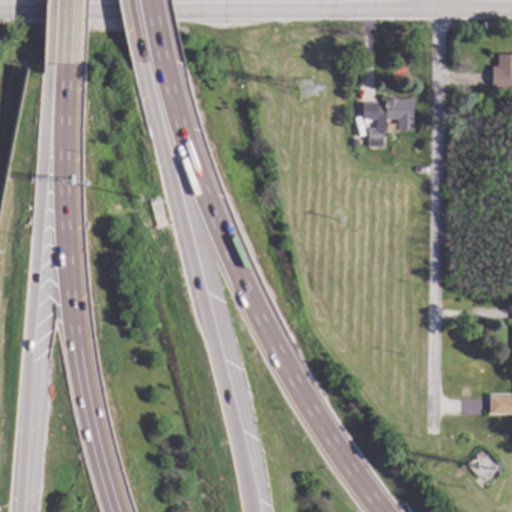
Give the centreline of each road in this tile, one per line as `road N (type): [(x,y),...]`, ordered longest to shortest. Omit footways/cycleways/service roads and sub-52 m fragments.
road 1 (tertiary): [(511,7),(0,10)]
road 2 (motorway): [(383,511),(293,386),(246,299),(198,193),(157,70)]
road 3 (motorway): [(257,511),(157,70)]
road 4 (residential): [(436,422),(437,0)]
road 5 (motorway): [(58,175),(22,511)]
road 6 (motorway): [(58,175),(67,330),(107,505)]
